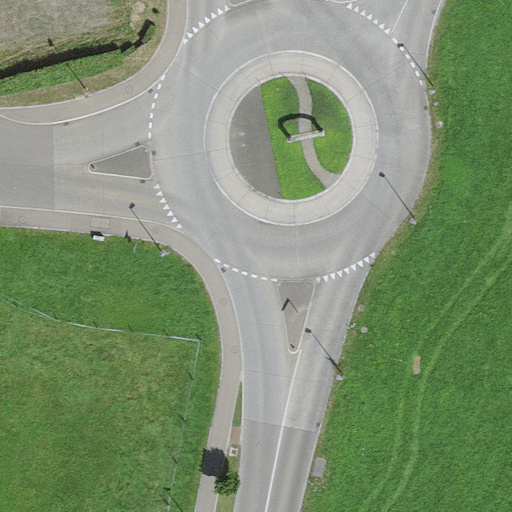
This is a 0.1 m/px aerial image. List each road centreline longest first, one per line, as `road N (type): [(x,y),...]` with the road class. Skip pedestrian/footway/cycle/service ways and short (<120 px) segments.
road 1 (tertiary): [(258,31),(203,66),(175,126),(175,159),(190,200),(218,233),(257,253),(300,257)]
road 2 (tertiary): [(300,257),(368,228),(391,199),(405,126),(372,60)]
road 3 (tertiary): [(266,511),(295,351),(300,257)]
road 4 (tertiary): [(372,60),(319,30),(258,31)]
